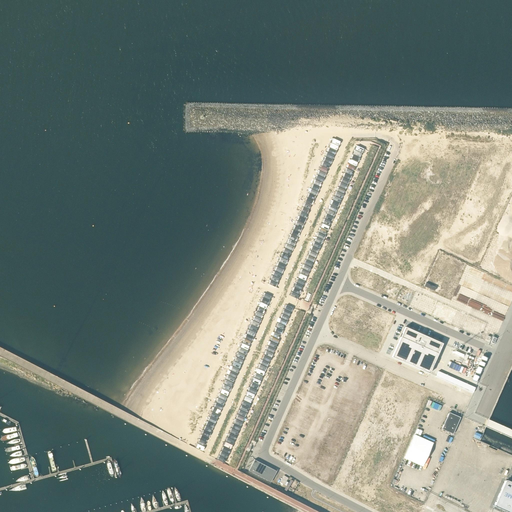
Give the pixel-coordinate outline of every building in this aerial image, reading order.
[(436,312),(450,279),(430,270),(415,303),(436,312)] [(482,278),(492,282),(493,278),(484,273),(482,278)] [(240,373),(268,294),(263,292),(253,320),(251,320),(245,338),(243,338),(236,357),(235,356),(234,361),(231,370),(240,373)] [(282,334),(291,306),(284,304),(275,332),(282,334)] [(479,336),(484,324),(467,317),(462,328),(479,336)] [(405,327),(391,357),(429,374),(442,343),(405,327)] [(428,400),(426,405),(440,411),(442,406),(428,400)] [(460,417),(449,412),(448,414),(448,413),(446,417),(447,417),(443,425),(443,424),(441,428),(442,428),(441,429),(453,434),(460,417)] [(414,435),(404,458),(422,466),(433,443),(414,435)] [(225,442),(219,455),(226,458),(232,445),(225,442)] [(270,482),(276,471),(254,460),(248,471),(270,482)] [(493,500),(500,481),(481,474),(474,493),(493,500)] [(284,484),(288,477),(284,475),(280,482),(284,484)] [(507,511),(511,511),(511,482),(507,480),(506,480),(505,480),(505,481),(504,481),(494,506),(493,505),(493,506),(507,511)]
